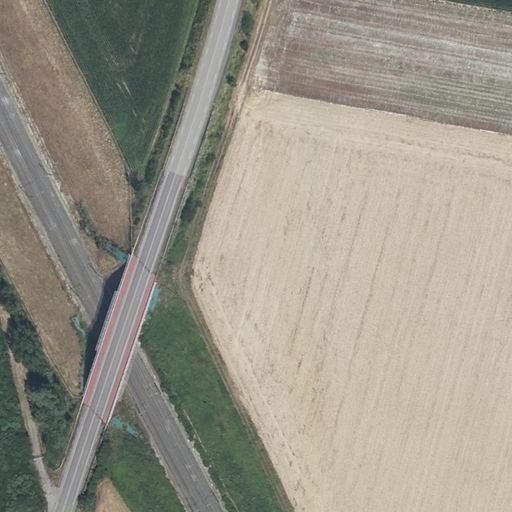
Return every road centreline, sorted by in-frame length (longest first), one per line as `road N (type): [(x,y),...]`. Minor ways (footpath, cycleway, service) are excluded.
road 1 (secondary): [(227,0),(62,511)]
road 2 (track): [(59,511),(0,307)]
